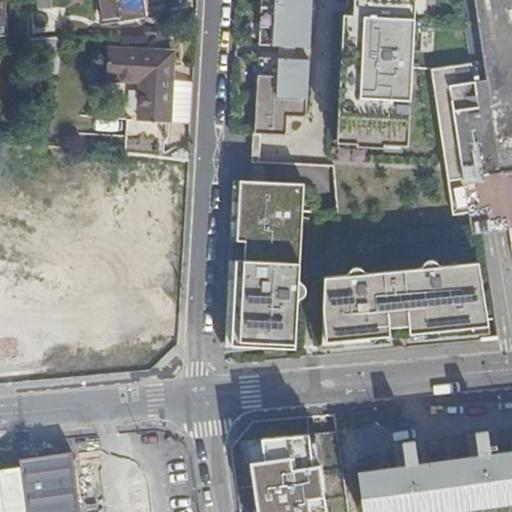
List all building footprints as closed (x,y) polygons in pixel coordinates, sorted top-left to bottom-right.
[(33,0),(33,11),(54,10),(53,0),(33,0)] [(146,0),(102,0),(106,24),(149,19),(146,0)] [(265,0),(263,50),(314,53),(316,0),(265,0)] [(412,150),(419,0),(359,0),(358,20),(348,20),(341,147),(360,148),(360,151),(388,152),(388,149),(412,150)] [(511,0),(473,0),(483,64),(500,172),(511,170),(511,0)] [(0,40),(11,41),(11,27),(4,27),(4,18),(11,17),(11,2),(0,2),(0,40)] [(32,44),(31,26),(18,27),(19,45),(32,44)] [(144,126),(174,127),(177,57),(113,54),(110,84),(146,86),(144,124),(144,126)] [(258,139),(290,140),(291,121),(310,122),(313,66),(262,62),(258,139)] [(511,170),(500,172),(483,64),(432,71),(453,217),(468,215),(470,231),(471,239),(484,237),(495,235),(511,232),(511,170)] [(165,162),(168,162),(169,146),(171,143),(173,143),(174,127),(144,126),(144,124),(131,124),(129,158),(130,158),(165,162)] [(188,162),(189,145),(182,146),(171,153),(172,160),(188,162)] [(307,305),(310,302),(312,300),(314,296),(313,292),(308,287),(307,284),(312,189),(256,186),(254,216),(246,216),(245,246),(253,246),(252,264),(244,264),(242,295),(250,296),(250,304),(246,304),(244,349),(254,350),(274,351),(303,349),(306,308),(307,305)] [(442,269),(440,267),(436,264),(432,264),(429,265),(424,270),(421,272),(372,277),(368,276),(362,271),(358,270),(354,272),(350,276),(348,279),(327,281),(322,314),(324,337),(357,334),(357,342),(388,340),(388,332),(397,331),(407,330),(408,338),(445,335),(444,325),(489,321),(481,267),(446,270),(442,269)] [(247,441),(256,511),(326,511),(315,433),(247,441)] [(461,511),(511,505),(511,458),(494,461),(493,450),(487,450),(481,451),(483,463),(423,471),(421,460),(415,461),(409,461),(411,473),(366,479),(371,509),(364,511),(461,511)] [(24,463),(25,467),(25,475),(24,474),(24,472),(0,475),(0,511),(82,511),(75,456),(30,462),(24,463)]
